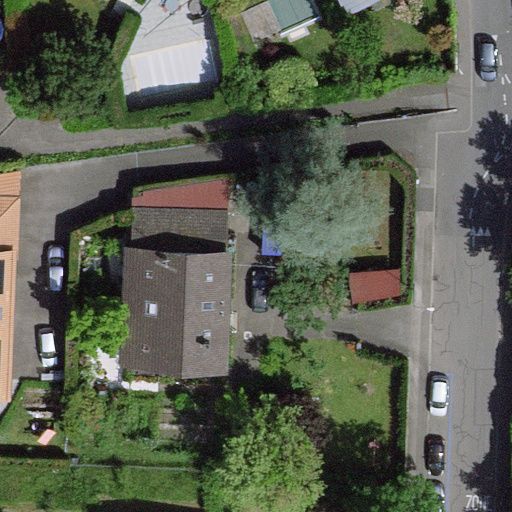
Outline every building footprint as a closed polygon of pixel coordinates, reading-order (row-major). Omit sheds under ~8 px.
[(278,0),(289,27),(323,13),(317,0),(278,0)] [(0,380),(4,381),(7,238),(13,239),(16,171),(11,169),(0,170),(0,380)] [(138,244),(228,247),(229,208),(139,205),(138,244)] [(152,324),(150,355),(163,356),(223,359),(228,247),(138,244),(135,323),(152,324)] [(163,356),(150,355),(132,355),(132,374),(163,375),(163,356)]
